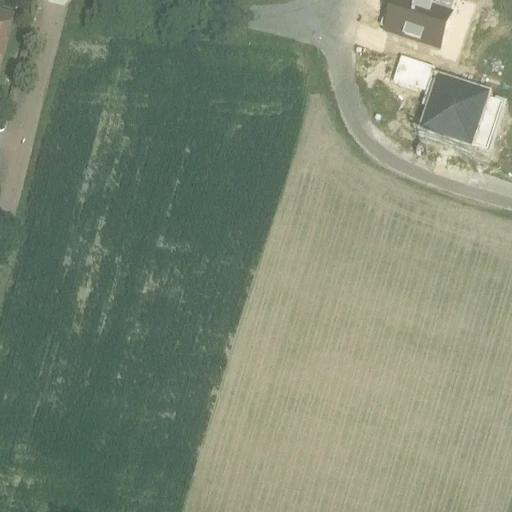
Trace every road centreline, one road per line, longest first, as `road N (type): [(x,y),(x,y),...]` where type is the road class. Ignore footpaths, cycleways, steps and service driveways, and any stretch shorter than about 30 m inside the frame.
road 1 (residential): [(511,199),(379,151),(349,89),(345,24)]
road 2 (residential): [(0,223),(59,0)]
road 3 (residential): [(151,0),(245,22),(345,24)]
